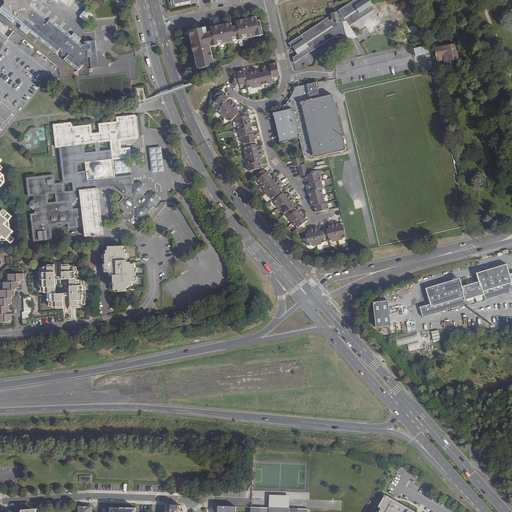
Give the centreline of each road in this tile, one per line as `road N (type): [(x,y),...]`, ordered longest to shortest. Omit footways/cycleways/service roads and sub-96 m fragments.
road 1 (trunk): [(0,410),(127,406),(317,423)]
road 2 (secondary): [(147,27),(201,171),(276,271)]
road 3 (secondary): [(284,261),(202,143),(160,25)]
road 4 (trunk): [(262,337),(0,385)]
road 5 (residential): [(101,241),(116,230),(156,240),(147,305),(127,318),(19,334)]
road 6 (residential): [(199,511),(183,499),(0,501)]
road 7 (primary): [(508,511),(406,399)]
road 8 (trunk): [(317,423),(398,435),(453,475)]
road 9 (residential): [(258,104),(271,156),(312,218),(328,215)]
